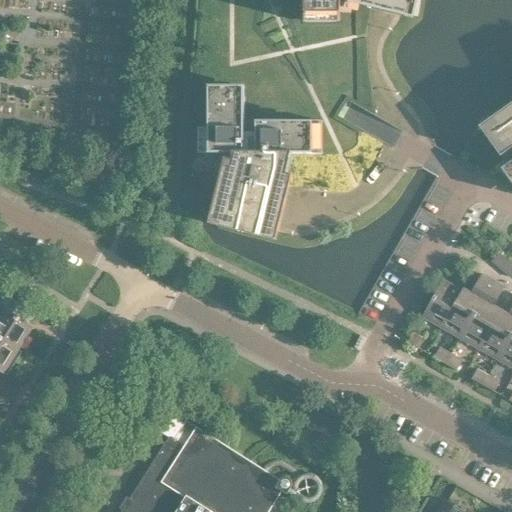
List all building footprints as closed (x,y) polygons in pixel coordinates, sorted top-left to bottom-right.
[(224,0),(224,154),(246,154),(240,177),(259,182),(262,170),(266,171),(271,153),(354,154),(354,128),(354,116),(354,105),(354,0),(224,0)] [(301,0),(302,14),(339,14),(338,0),(346,0),(346,3),(354,5),(402,17),(406,0),(301,0)] [(290,176),(284,174),(289,154),(311,154),(311,122),(253,122),(253,152),(242,152),(242,97),(206,97),(206,155),(230,155),(230,161),(224,159),(209,216),(276,232),(290,176)] [(511,103),(485,122),(506,151),(511,148),(511,149),(511,159),(507,163),(511,170),(511,103)] [(489,262),(499,271),(506,262),(497,254),(489,262)] [(499,271),(509,279),(511,275),(511,267),(506,262),(499,271)] [(468,295),(460,291),(459,293),(438,329),(457,340),(490,283),(479,276),(468,295)] [(459,293),(440,282),(419,318),(438,329),(459,293)] [(497,312),(491,308),(502,289),(490,283),(457,340),(476,350),(497,312)] [(0,339),(17,351),(31,328),(1,309),(6,301),(0,297),(0,339)] [(511,304),(505,317),(497,312),(476,350),(495,361),(511,331),(511,304)] [(511,331),(495,361),(511,371),(511,331)] [(405,345),(416,351),(421,342),(410,336),(405,345)] [(17,351),(0,339),(0,370),(6,374),(16,359),(13,357),(17,351)] [(432,360),(443,367),(448,357),(437,351),(432,360)] [(454,373),(460,364),(448,357),(443,367),(454,373)] [(470,382),(481,388),(486,379),(475,372),(470,382)] [(497,385),(486,379),(481,388),(492,394),(497,385)] [(268,511),(279,496),(285,500),(290,492),(291,489),(290,487),(289,486),(288,484),(285,483),(283,483),(281,483),(195,428),(182,448),(167,439),(151,464),(128,500),(121,511),(120,511),(268,511)] [(437,511),(461,511),(444,502),(437,511)]
